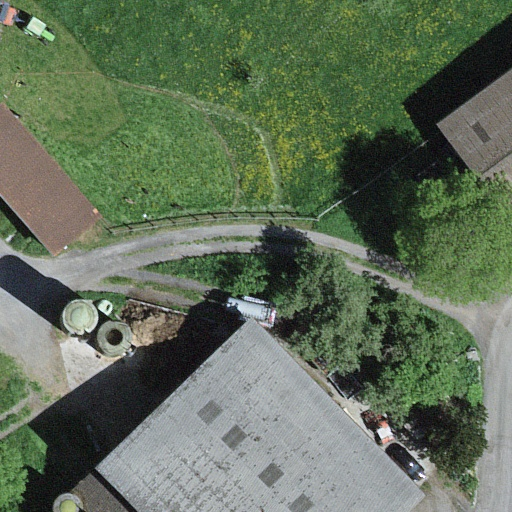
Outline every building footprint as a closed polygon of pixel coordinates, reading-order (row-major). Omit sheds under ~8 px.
[(511,75),(433,132),(510,240),(511,239),(511,75)] [(0,113),(0,204),(49,260),(94,220),(0,113)] [(59,344),(63,346),(69,347),(74,346),(79,343),(83,339),(85,334),(85,328),(84,323),(80,318),(76,315),(70,313),(64,314),(59,316),(55,320),(53,324),(52,330),(52,335),(55,340),(59,344)] [(249,326),(92,481),(122,511),(411,511),(422,502),(249,326)] [(96,361),(101,363),(106,364),(111,363),(116,360),(120,356),(122,351),(122,345),(121,340),(117,335),(113,332),(107,330),(101,331),(96,333),(92,337),(90,341),(89,347),(89,352),(92,357),(96,361)]
